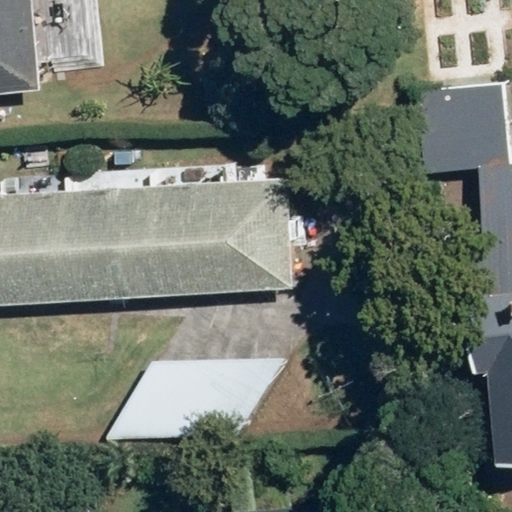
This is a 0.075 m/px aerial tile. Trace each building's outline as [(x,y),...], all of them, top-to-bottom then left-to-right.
[(50,0),(0,0),(0,90),(60,84),(50,0)] [(511,78),(433,84),(438,168),(491,165),(511,451),(511,450),(511,78)] [(301,175),(0,189),(0,297),(306,283),(301,175)] [(300,351),(164,356),(117,431),(248,428),(300,351)] [(101,511),(100,492),(48,497),(49,511),(101,511)] [(355,511),(353,492),(157,510),(157,511),(355,511)]
